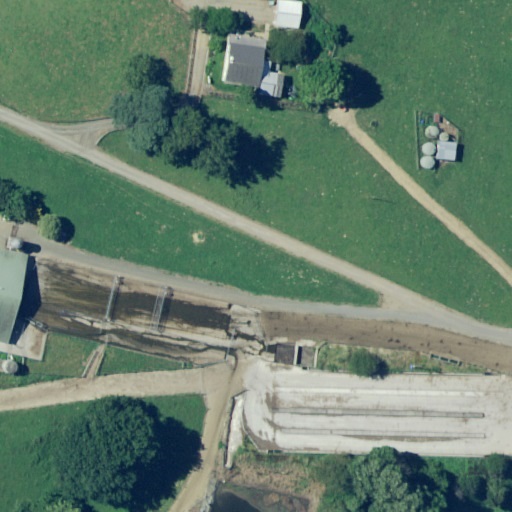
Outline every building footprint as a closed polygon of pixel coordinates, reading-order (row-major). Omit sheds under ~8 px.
[(297,1),(281,0),(272,0),(271,25),(300,27),(301,16),(296,16),(297,1)] [(260,39),(234,35),(233,43),(225,42),(220,82),(250,86),(250,93),(276,96),(279,74),(265,73),(266,60),(257,59),(260,39)] [(436,126),(423,124),(421,138),(434,139),(436,126)] [(435,141),(434,158),(451,159),(452,142),(446,142),(447,132),(437,132),(437,141),(435,141)] [(431,143),(419,142),(417,169),(429,171),(431,143)] [(24,255),(0,249),(0,341),(4,342),(24,255)] [(15,363),(3,360),(0,370),(0,371),(12,374),(15,363)]
